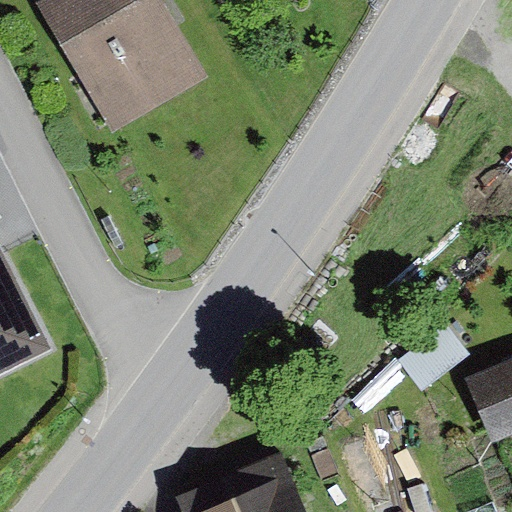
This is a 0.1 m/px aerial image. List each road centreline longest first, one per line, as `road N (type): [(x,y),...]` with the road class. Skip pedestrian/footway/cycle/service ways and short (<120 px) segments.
road 1 (secondary): [(183,379),(428,0)]
road 2 (residential): [(183,379),(144,352),(98,287),(0,92)]
road 3 (secondary): [(76,511),(183,379)]
